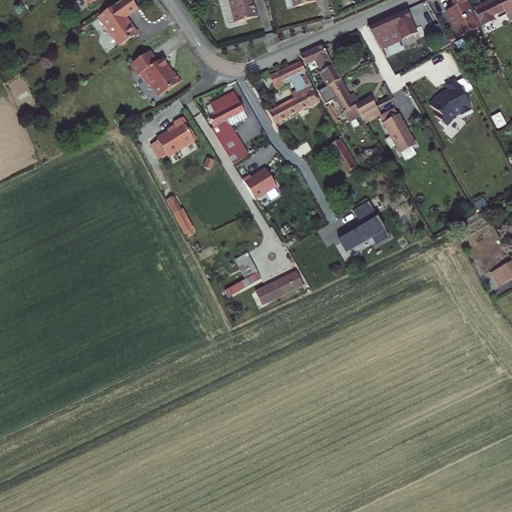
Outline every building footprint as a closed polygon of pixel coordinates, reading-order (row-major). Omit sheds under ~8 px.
[(74,0),(81,10),(87,7),(82,0),(74,0)] [(133,2),(130,0),(117,0),(97,15),(118,45),(136,32),(128,22),(127,23),(122,17),(136,7),(133,2)] [(226,1),(232,24),(248,19),(253,18),(249,2),(246,3),(244,0),(228,0),(229,0),(226,1)] [(288,0),(291,8),(306,4),(312,2),(311,0),(288,0)] [(469,0),(453,0),(455,3),(450,6),(446,8),(460,34),(481,23),(469,0)] [(511,15),(511,0),(489,0),(477,7),(484,21),(496,15),(494,11),(504,6),(510,17),(511,15)] [(404,37),(404,36),(403,34),(409,31),(400,10),(395,12),(370,24),(384,48),(387,55),(403,48),(399,39),(404,37)] [(331,83),(343,76),(325,43),(311,50),(302,54),(307,62),(313,59),(317,67),(321,65),(331,83)] [(162,57),(154,46),(135,59),(142,70),(145,69),(153,80),(155,78),(163,91),(185,76),(178,67),(177,68),(170,58),(167,53),(162,57)] [(292,63),(271,74),(275,83),(298,73),(299,76),(305,86),(287,95),(290,100),(277,107),(270,111),(276,122),(322,99),(302,58),(292,63)] [(298,73),(275,83),(277,87),(299,76),(298,73)] [(352,93),(343,76),(331,83),(321,89),(329,102),(334,99),(339,97),(351,121),(363,114),(362,112),(357,103),(360,102),(355,92),(352,93)] [(248,111),(239,93),(234,96),(219,103),(223,109),(210,115),(215,124),(213,125),(229,153),(245,143),(234,125),(231,119),(248,111)] [(362,112),(363,114),(368,123),(383,114),(378,105),(372,94),(366,98),(360,102),(357,103),(362,112)] [(384,113),(387,120),(401,113),(397,106),(394,108),(384,113)] [(251,117),(248,111),(231,119),(234,125),(251,117)] [(403,151),(419,143),(402,112),(401,113),(387,120),(386,121),(394,135),(400,145),(403,151)] [(497,131),(505,126),(499,115),(491,120),(497,131)] [(170,155),(197,139),(183,117),(179,119),(176,121),(178,125),(159,136),(161,139),(153,144),(160,156),(168,151),(170,155)] [(393,148),(400,145),(394,135),(388,138),(393,148)] [(337,141),(332,144),(350,176),(357,172),(354,168),(358,166),(346,145),(348,145),(344,138),(337,141)] [(180,226),(188,223),(181,209),(173,213),(180,226)] [(190,230),(191,230),(188,223),(180,226),(184,233),(187,232),(189,235),(192,233),(190,230)] [(251,273),(257,270),(247,251),(242,254),(235,258),(245,276),(251,273)] [(511,260),(490,272),(498,286),(511,278),(511,260)] [(225,289),(227,294),(261,276),(257,270),(251,273),(245,276),(246,277),(225,289)] [(251,292),(258,305),(299,285),(292,271),(251,292)]
